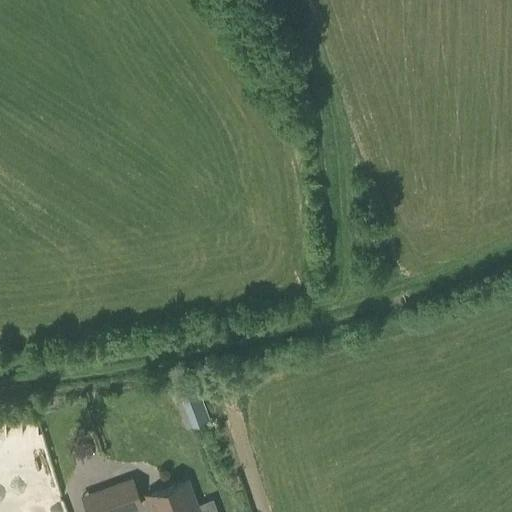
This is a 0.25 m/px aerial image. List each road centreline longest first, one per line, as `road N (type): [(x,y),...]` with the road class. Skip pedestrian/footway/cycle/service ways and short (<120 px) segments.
road 1 (track): [(0,369),(161,350),(345,302),(337,139),(293,0)]
road 2 (track): [(345,302),(511,242)]
